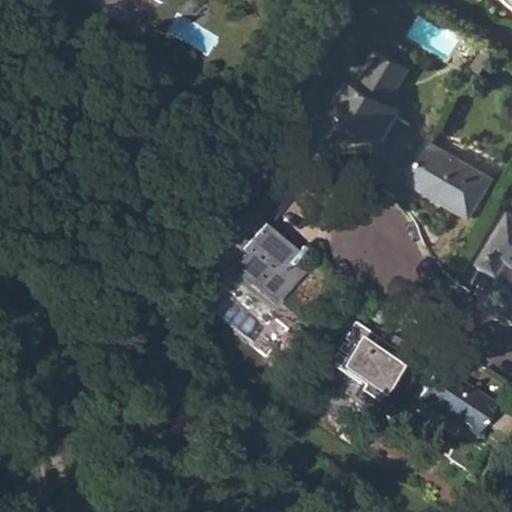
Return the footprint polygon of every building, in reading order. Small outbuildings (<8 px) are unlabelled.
[(364,129),(384,140),(400,110),(382,100),(386,93),(392,96),(408,68),(380,52),(364,80),(371,84),(367,91),(354,84),(343,104),(370,120),(364,129)] [(436,141),(413,180),(478,218),(500,179),(436,141)] [(288,237),(285,241),(265,224),(292,192),(270,175),(244,206),(222,233),(229,240),(211,262),(240,286),(246,278),(273,300),(302,266),(290,256),(299,246),(288,237)] [(511,211),(483,262),(502,274),(510,260),(511,260),(511,211)] [(271,311),(292,316),(273,300),(246,278),(240,286),(271,311)] [(401,357),(347,320),(316,366),(369,402),(401,357)] [(471,436),(492,405),(436,366),(414,398),(471,436)] [(409,407),(465,445),(471,436),(414,398),(409,407)]
